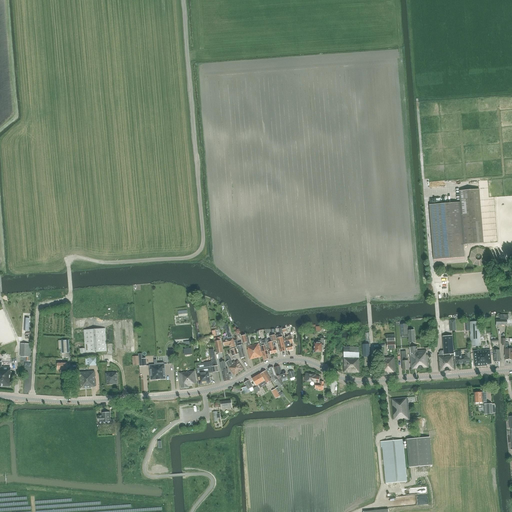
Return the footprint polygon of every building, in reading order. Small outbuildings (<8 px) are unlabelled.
[(460,202),(429,205),(434,260),(464,258),(463,245),(483,243),(479,189),(459,191),(460,202)] [(467,247),(468,265),(481,265),(481,247),(467,247)] [(500,315),(500,316),(500,319),(496,319),(496,325),(507,325),(507,320),(508,320),(508,315),(500,315)] [(471,346),(480,346),(479,321),(470,322),(471,346)] [(105,329),(83,330),(85,348),(80,349),(80,353),(107,352),(105,329)] [(276,335),(277,339),(280,352),(285,351),(282,338),(281,338),(280,334),(276,335)] [(243,343),(246,342),(248,350),(247,350),(250,360),(262,356),(259,344),(250,346),(248,337),(246,338),(245,335),(241,336),(243,343)] [(271,342),(268,343),(269,349),(270,354),(277,353),(276,348),(275,345),(274,345),(273,342),(276,341),(275,335),(270,336),(271,342)] [(284,337),(287,351),(293,350),(292,344),(293,343),(291,335),(288,336),(284,337)] [(394,335),(391,335),(387,335),(387,349),(395,348),(394,335)] [(439,355),(438,355),(439,372),(451,370),(455,370),(455,365),(454,357),(452,336),(443,337),(444,351),(441,351),(439,353),(439,355)] [(214,338),(215,342),(217,354),(223,352),(220,337),(214,338)] [(230,348),(235,347),(233,338),(223,340),(224,346),(229,345),(230,348)] [(261,339),(259,340),(260,346),(261,346),(264,360),(269,359),(267,351),(268,350),(268,349),(269,349),(268,343),(267,338),(265,338),(265,339),(265,340),(262,341),(262,340),(261,339)] [(323,349),(324,338),(321,338),(321,341),(318,341),(318,343),(315,343),(314,350),(314,351),(314,352),(314,353),(315,353),(316,352),(321,352),(322,349),(323,349)] [(511,356),(511,348),(509,349),(509,344),(508,343),(505,343),(505,339),(502,339),(502,345),(505,345),(505,349),(505,360),(511,360),(511,359),(511,357),(511,356)] [(237,349),(238,350),(240,358),(245,357),(242,345),(242,346),(241,344),(238,345),(238,343),(235,344),(237,349)] [(23,344),(22,357),(27,357),(27,361),(31,361),(31,345),(23,344)] [(411,369),(428,368),(427,355),(426,355),(426,351),(418,352),(417,345),(409,346),(411,369)] [(356,372),(359,372),(359,347),(343,347),(344,373),(356,373),(356,372)] [(209,350),(211,362),(196,364),(197,369),(196,369),(198,381),(199,385),(210,383),(209,373),(218,372),(218,366),(217,366),(216,361),(215,352),(214,352),(214,349),(209,350)] [(490,350),(489,350),(482,350),(474,351),(475,366),(487,365),(487,364),(491,364),(490,350)] [(402,370),(409,370),(408,361),(407,361),(406,351),(401,352),(402,370)] [(455,357),(454,357),(455,365),(456,364),(466,364),(466,359),(470,359),(470,356),(469,351),(465,351),(466,356),(461,356),(461,354),(461,352),(455,352),(455,357)] [(226,359),(226,362),(228,368),(235,376),(244,369),(238,361),(232,365),(231,363),(232,362),(230,360),(228,355),(227,352),(225,353),(226,359)] [(98,363),(98,354),(90,354),(90,356),(82,356),(82,366),(94,365),(94,363),(98,363)] [(395,372),(394,357),(379,357),(380,375),(392,374),(391,372),(395,372)] [(0,361),(0,377),(1,378),(1,375),(11,375),(11,372),(10,372),(10,368),(1,367),(1,362),(0,361)] [(230,380),(227,369),(226,369),(224,361),(220,362),(224,381),(230,380)] [(164,364),(157,365),(158,380),(166,379),(164,364)] [(157,365),(149,365),(151,380),(158,380),(157,365)] [(286,376),(285,371),(281,372),(279,366),(274,368),(277,376),(280,379),(286,376)] [(278,383),(280,381),(276,377),(273,367),(268,369),(272,378),(274,382),(276,380),(278,383)] [(192,384),(196,383),(195,371),(179,373),(181,389),(189,388),(189,387),(192,386),(192,384)] [(266,371),(252,379),(256,386),(265,381),(266,384),(271,381),(266,371)] [(94,372),(79,373),(80,389),(91,388),(91,387),(95,387),(94,372)] [(118,384),(117,373),(114,373),(105,373),(106,385),(112,384),(118,384)] [(305,381),(307,381),(318,384),(320,378),(315,377),(315,376),(307,374),(305,381)] [(0,386),(10,386),(11,377),(11,375),(1,375),(1,378),(0,377),(0,386)] [(249,389),(252,387),(249,381),(244,383),(246,387),(242,388),(243,392),(241,392),(241,393),(243,393),(243,392),(248,390),(250,390),(249,389)] [(280,397),(275,389),(272,391),(277,399),(280,397)] [(475,403),(487,402),(486,393),(482,393),(481,392),(474,393),(475,403)] [(407,398),(392,399),(393,420),(397,419),(398,420),(406,420),(409,419),(407,398)] [(222,409),(232,408),(231,401),(221,402),(222,409)] [(165,409),(156,410),(157,420),(165,420),(165,409)] [(102,413),(102,416),(98,416),(99,422),(103,421),(103,422),(108,422),(109,423),(113,423),(113,419),(110,420),(109,413),(102,413)] [(409,419),(406,420),(407,428),(414,428),(414,419),(410,420),(409,419)] [(386,484),(401,482),(407,482),(403,441),(407,441),(409,467),(432,465),(429,437),(380,442),(381,447),(382,447),(386,484)]
